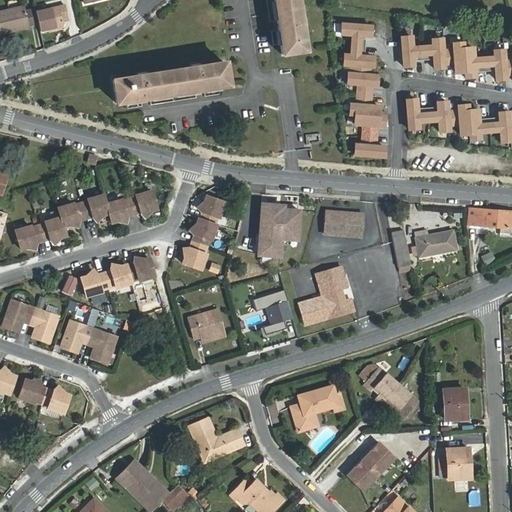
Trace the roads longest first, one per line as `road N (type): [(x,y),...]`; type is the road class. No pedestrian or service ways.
road 1 (secondary): [(247,376),(490,294)]
road 2 (residential): [(0,279),(167,229),(192,164)]
road 3 (residential): [(490,294),(502,511)]
road 4 (residential): [(396,186),(400,88),(414,81),(511,96)]
road 5 (residential): [(192,164),(396,186)]
road 6 (residential): [(0,115),(192,164)]
road 7 (residential): [(160,0),(79,52),(0,77)]
road 8 (residential): [(247,376),(269,450),(335,511)]
road 9 (residential): [(119,430),(88,370),(0,341)]
road 10 (secondary): [(119,430),(247,376)]
road 11 (secondary): [(20,511),(119,430)]
